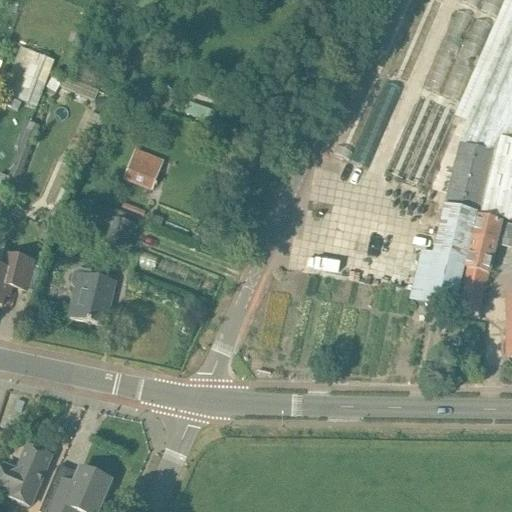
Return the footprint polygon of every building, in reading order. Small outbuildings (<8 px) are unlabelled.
[(400,0),(334,154),(349,161),(419,0),(400,0)] [(428,0),(424,0),(392,75),(407,81),(440,5),(428,0)] [(461,0),(461,3),(476,9),(480,0),(461,0)] [(485,0),(481,11),(496,18),(503,0),(485,0)] [(456,12),(423,88),(439,95),(472,19),(456,12)] [(476,20),(443,96),(459,103),(492,27),(476,20)] [(409,304),(455,312),(478,214),(511,222),(511,21),(459,147),(444,207),(433,254),(422,252),(409,304)] [(14,99),(35,107),(54,61),(33,53),(14,99)] [(386,84),(351,163),(367,170),(401,90),(386,84)] [(419,98),(387,174),(402,181),(435,105),(419,98)] [(188,116),(223,129),(227,119),(192,105),(188,116)] [(438,106),(406,182),(421,189),(454,113),(438,106)] [(192,125),(189,132),(204,137),(206,130),(192,125)] [(3,194),(14,197),(31,151),(21,147),(3,194)] [(164,163),(136,151),(124,182),(152,193),(164,163)] [(62,164),(46,202),(63,209),(79,171),(62,164)] [(138,229),(113,218),(100,251),(126,261),(138,229)] [(478,220),(457,308),(478,314),(495,246),(511,249),(511,226),(500,224),(500,225),(478,220)] [(0,305),(4,307),(8,288),(27,293),(35,264),(7,256),(4,270),(0,269),(0,305)] [(75,292),(69,320),(105,328),(116,283),(95,278),(91,272),(80,270),(74,274),(71,285),(75,292)] [(51,459),(27,449),(17,473),(4,468),(0,477),(0,494),(7,497),(7,499),(31,509),(51,459)] [(98,511),(110,484),(81,471),(72,494),(52,486),(40,511),(98,511)]
